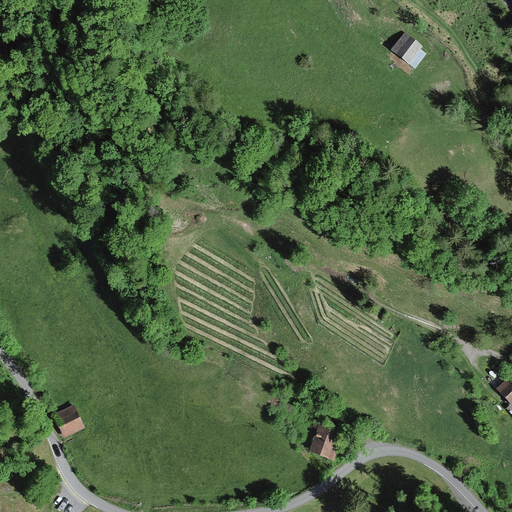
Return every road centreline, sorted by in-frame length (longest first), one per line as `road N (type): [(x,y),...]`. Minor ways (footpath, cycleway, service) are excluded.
road 1 (unclassified): [(267,511),(384,451),(445,472),(480,511)]
road 2 (unclassified): [(0,352),(41,411),(68,479),(117,511)]
